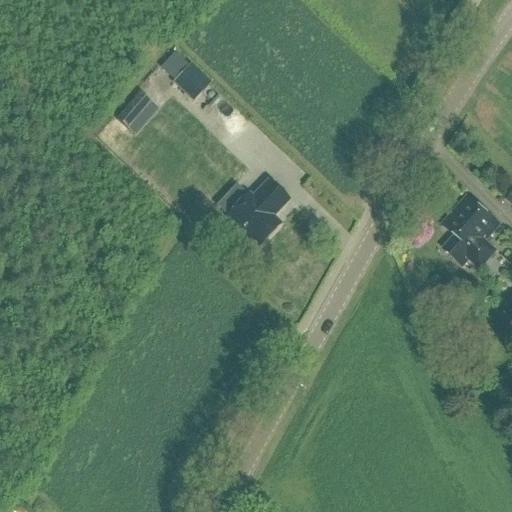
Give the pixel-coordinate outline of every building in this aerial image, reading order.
[(188,67),(171,85),(188,102),(205,84),(188,67)] [(137,95),(115,122),(126,131),(148,104),(137,95)] [(266,174),(273,168),(258,150),(250,156),(266,174)] [(247,198),(227,219),(258,250),(279,228),(270,220),(287,202),(268,184),(251,202),(247,198)] [(497,228),(473,208),(448,236),(452,240),(441,253),(460,270),(467,263),(477,272),(493,254),(482,245),(497,228)]
